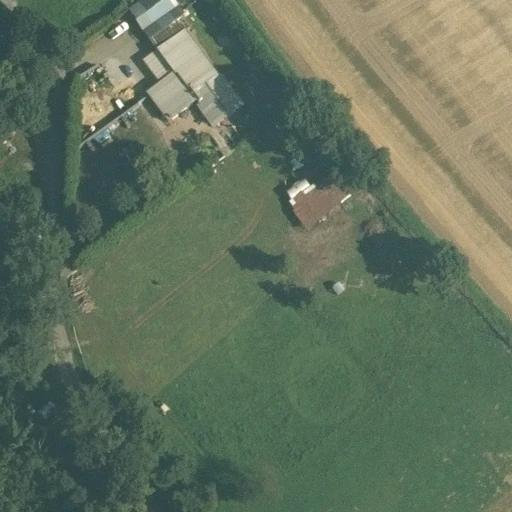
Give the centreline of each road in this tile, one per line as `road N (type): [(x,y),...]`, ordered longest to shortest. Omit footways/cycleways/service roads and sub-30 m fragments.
road 1 (track): [(227,0),(306,107),(511,340)]
road 2 (track): [(54,298),(306,107)]
